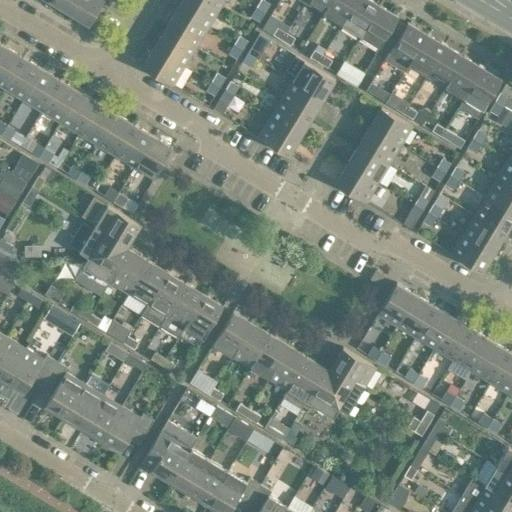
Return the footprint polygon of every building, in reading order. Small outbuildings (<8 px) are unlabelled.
[(52,0),(52,1),(70,12),(77,0),(52,0)] [(90,24),(103,0),(77,0),(70,12),(90,24)] [(219,9),(204,0),(182,0),(177,9),(208,27),(219,9)] [(204,0),(219,9),(224,0),(204,0)] [(271,3),(265,0),(260,0),(257,6),(265,12),(271,3)] [(305,0),(324,12),(330,0),(305,0)] [(330,0),(324,12),(342,23),(356,0),(330,0)] [(373,0),(356,0),(342,23),(361,34),(379,3),(373,0)] [(380,46),(399,15),(379,3),(361,34),(380,46)] [(252,15),(260,20),(265,12),(257,6),(252,15)] [(208,27),(177,9),(166,27),(197,46),(208,27)] [(282,38),(287,30),(268,19),(263,27),(282,38)] [(427,33),(408,21),(385,58),(405,70),(409,63),(427,33)] [(197,46),(166,27),(155,46),(186,64),(197,46)] [(292,44),(297,36),(287,30),(282,38),(292,44)] [(270,38),(260,32),(248,51),(257,57),(258,58),(270,38)] [(427,74),(446,44),(427,33),(409,63),(427,74)] [(248,40),(240,35),(235,43),(243,49),(248,40)] [(318,42),(310,55),(319,61),(324,52),(327,47),(318,42)] [(229,52),(238,57),(243,49),(235,43),(229,52)] [(446,86),(464,55),(446,44),(427,74),(446,86)] [(0,84),(5,87),(24,56),(5,45),(0,53),(0,84)] [(143,65),(174,84),(186,64),(155,46),(143,65)] [(243,60),(251,65),(257,57),(248,51),(243,60)] [(328,66),(334,58),(324,52),(319,61),(328,66)] [(464,97),(483,66),(464,55),(446,86),(464,97)] [(23,98),(42,67),(24,56),(5,87),(23,98)] [(357,84),(366,70),(346,58),(338,72),(357,84)] [(336,78),(305,59),(293,79),(324,97),(336,78)] [(478,117),(502,78),(483,66),(464,97),(459,105),(478,117)] [(42,110),(61,78),(42,67),(23,98),(42,110)] [(226,77),(218,72),(212,80),(221,85),(226,77)] [(60,121),(79,90),(61,78),(42,110),(60,121)] [(282,97),(313,116),(324,97),(293,79),(282,97)] [(207,89),(215,94),(221,85),(212,80),(207,89)] [(240,85),(231,80),(226,88),(234,93),(240,85)] [(371,82),(366,90),(375,95),(380,88),(371,82)] [(221,97),(229,102),(234,93),(226,88),(221,97)] [(380,88),(375,95),(386,101),(390,94),(380,88)] [(79,90),(60,121),(79,132),(98,101),(79,90)] [(508,96),(501,92),(496,100),(503,105),(508,96)] [(399,100),(395,107),(404,112),(408,105),(411,102),(402,96),(399,100)] [(313,116),(282,97),(270,116),(302,134),(313,116)] [(490,109),(498,113),(496,116),(506,122),(511,112),(511,110),(503,105),(496,100),(490,109)] [(98,101),(79,132),(97,143),(116,112),(98,101)] [(413,118),(417,111),(408,105),(404,112),(413,118)] [(413,125),(382,106),(370,125),(401,144),(413,125)] [(116,112),(97,143),(116,154),(135,123),(116,112)] [(259,135),(290,154),(302,134),(270,116),(259,135)] [(0,119),(0,131),(3,133),(8,124),(0,119)] [(436,122),(432,129),(441,135),(445,128),(436,122)] [(135,123),(116,154),(134,166),(153,134),(135,123)] [(8,124),(3,133),(21,144),(26,135),(8,124)] [(359,144),(390,163),(401,144),(370,125),(359,144)] [(450,140),(454,133),(445,128),(441,135),(450,140)] [(486,133),(479,129),(473,137),(480,142),(486,133)] [(45,146),(37,141),(32,133),(29,131),(26,135),(21,144),(39,155),(45,146)] [(48,161),(62,138),(53,133),(45,146),(39,155),(48,161)] [(154,178),(173,146),(153,134),(134,166),(154,178)] [(468,146),(475,150),(480,142),(473,137),(468,146)] [(390,163),(359,144),(348,162),(379,181),(390,163)] [(39,162),(26,154),(15,173),(21,176),(28,181),(39,162)] [(451,162),(444,158),(439,167),(446,171),(451,162)] [(497,177),(511,185),(511,160),(508,158),(497,177)] [(336,182),(367,200),(379,181),(348,162),(336,182)] [(73,164),(68,173),(76,178),(82,169),(73,164)] [(463,170),(456,166),(451,174),(458,179),(463,170)] [(433,176),(440,180),(446,171),(439,167),(433,176)] [(85,183),(90,174),(82,169),(76,178),(85,183)] [(17,199),(28,181),(21,176),(15,173),(4,191),(17,199)] [(46,178),(39,174),(33,184),(40,189),(46,178)] [(446,183),(453,187),(458,179),(451,174),(446,183)] [(511,185),(497,177),(486,195),(511,211),(511,185)] [(27,195),(34,199),(40,189),(33,184),(27,195)] [(110,186),(105,195),(113,200),(119,191),(110,186)] [(122,205),(127,196),(119,191),(113,200),(122,205)] [(0,204),(0,208),(8,213),(16,200),(6,194),(0,204)] [(429,199),(422,195),(416,204),(423,208),(429,199)] [(511,222),(511,211),(486,195),(475,214),(506,233),(511,222)] [(441,207),(434,202),(429,211),(436,216),(441,207)] [(141,223),(108,203),(96,223),(125,240),(129,242),(141,223)] [(411,213),(418,217),(423,208),(416,204),(411,213)] [(423,220),(431,224),(436,216),(429,211),(423,220)] [(506,233),(475,214),(464,232),(495,251),(506,233)] [(125,240),(96,223),(93,228),(84,223),(71,245),(89,255),(121,247),(127,246),(129,242),(125,240)] [(452,252),(483,271),(495,251),(464,232),(452,252)] [(1,237),(0,238),(0,258),(17,258),(15,246),(1,237)] [(121,247),(89,255),(83,264),(111,281),(131,248),(127,246),(121,247)] [(149,259),(131,248),(111,281),(129,292),(149,259)] [(168,270),(149,259),(129,292),(148,303),(168,270)] [(379,283),(384,274),(376,269),(371,278),(379,283)] [(186,281),(168,270),(148,303),(142,313),(161,324),(186,281)] [(205,293),(186,281),(161,324),(179,335),(185,326),(205,293)] [(397,282),(378,313),(398,325),(417,294),(397,282)] [(22,286),(18,293),(29,300),(33,293),(22,286)] [(39,306),(43,299),(33,293),(29,300),(39,306)] [(224,304),(205,293),(185,326),(204,337),(224,304)] [(416,336),(435,305),(417,294),(398,325),(416,336)] [(74,302),(70,309),(77,313),(88,320),(92,313),(81,306),(74,302)] [(435,347),(454,316),(435,305),(416,336),(435,347)] [(253,322),(233,310),(213,343),(233,355),(253,322)] [(98,326),(102,319),(92,313),(88,320),(98,326)] [(453,358),(472,327),(454,316),(435,347),(453,358)] [(118,328),(114,335),(125,342),(129,335),(133,327),(123,321),(118,328)] [(271,333),(253,322),(233,355),(251,366),(271,333)] [(472,369),(491,338),(472,327),(453,358),(472,369)] [(289,344),(271,333),(251,366),(270,377),(289,344)] [(0,378),(4,382),(26,346),(7,335),(0,347),(0,378)] [(135,348),(139,341),(129,335),(125,342),(135,348)] [(491,338),(472,369),(490,381),(509,349),(491,338)] [(125,358),(129,351),(111,340),(106,349),(124,360),(125,358)] [(308,355),(289,344),(270,377),(288,388),(308,355)] [(374,345),(368,354),(377,359),(383,350),(374,345)] [(24,393),(32,379),(43,385),(58,360),(47,353),(44,358),(26,346),(4,382),(24,393)] [(338,355),(332,365),(336,368),(365,385),(377,366),(343,346),(338,355)] [(511,351),(509,349),(490,381),(509,392),(511,386),(511,351)] [(386,364),(391,355),(383,350),(377,359),(386,364)] [(144,370),(148,363),(129,351),(125,358),(144,370)] [(155,351),(151,358),(162,364),(166,357),(155,351)] [(326,366),(308,355),(288,388),(306,399),(326,366)] [(172,370),(176,363),(166,357),(162,364),(172,370)] [(53,392),(45,406),(64,418),(85,383),(67,371),(69,367),(58,360),(43,385),(53,392)] [(332,365),(330,368),(331,375),(339,407),(348,412),(365,385),(336,368),(332,365)] [(330,368),(326,366),(306,399),(334,416),(339,407),(331,375),(330,368)] [(411,367),(405,376),(414,381),(419,372),(411,367)] [(423,387),(428,378),(419,372),(414,381),(423,387)] [(208,374),(200,387),(209,393),(213,386),(217,379),(208,374)] [(82,429),(104,394),(85,383),(64,418),(82,429)] [(220,399),(224,392),(213,386),(209,393),(220,399)] [(448,390),(442,399),(451,404),(456,395),(448,390)] [(101,440),(122,405),(104,394),(82,429),(101,440)] [(459,409),(465,400),(456,395),(451,404),(459,409)] [(240,402),(236,409),(246,415),(251,408),(240,402)] [(120,452),(129,437),(140,444),(155,419),(143,412),(141,416),(122,405),(101,440),(120,452)] [(217,405),(210,416),(229,427),(236,416),(217,405)] [(257,422),(261,415),(251,408),(246,415),(257,422)] [(434,413),(427,409),(421,419),(428,423),(434,413)] [(485,412),(479,421),(488,426),(493,417),(485,412)] [(408,426),(422,434),(428,423),(421,419),(414,415),(408,426)] [(236,416),(229,427),(248,438),(250,434),(254,427),(236,416)] [(446,421),(439,416),(433,427),(447,435),(451,428),(444,424),(446,421)] [(496,431),(502,422),(493,417),(488,426),(496,431)] [(198,436),(168,418),(142,461),(152,468),(151,470),(170,482),(192,447),(198,436)] [(283,422),(276,434),(283,438),(287,431),(290,427),(283,422)] [(250,434),(248,438),(255,442),(261,431),(254,427),(250,434)] [(447,435),(433,427),(422,445),(429,449),(436,437),(443,441),(447,435)] [(294,444),(298,437),(287,431),(283,438),(294,444)] [(429,449),(422,445),(411,464),(418,468),(429,449)] [(511,447),(508,446),(497,465),(511,474),(511,447)] [(192,447),(170,482),(189,493),(210,458),(192,447)] [(207,504),(229,469),(210,458),(189,493),(207,504)] [(405,474),(412,478),(418,468),(411,464),(405,474)] [(317,465),(312,474),(326,484),(328,481),(332,474),(317,465)] [(511,474),(497,465),(485,483),(511,499),(511,474)] [(357,468),(351,478),(361,485),(367,475),(357,468)] [(250,476),(247,480),(229,469),(207,504),(219,511),(228,511),(235,501),(246,508),(261,483),(250,476)] [(270,494),(272,490),(268,487),(274,477),(267,473),(261,483),(246,508),(252,511),(283,511),(288,505),(270,494)] [(326,484),(333,489),(340,479),(332,474),(328,481),(326,484)] [(511,511),(511,499),(485,483),(475,477),(464,496),(491,511),(511,511)] [(388,501),(399,507),(410,488),(400,482),(388,501)] [(419,482),(415,490),(424,495),(428,488),(419,482)] [(491,511),(464,496),(454,511),(491,511)]
